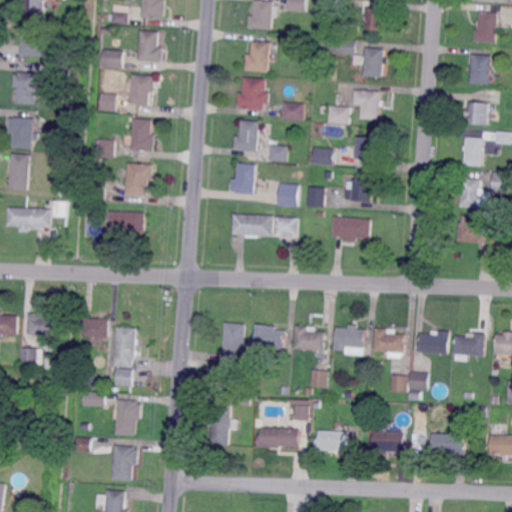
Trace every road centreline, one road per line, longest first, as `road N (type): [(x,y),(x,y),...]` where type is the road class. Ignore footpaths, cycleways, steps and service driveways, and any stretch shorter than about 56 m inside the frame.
road 1 (residential): [(209,0),(171,511)]
road 2 (residential): [(511,493),(174,482)]
road 3 (residential): [(437,0),(416,286)]
road 4 (residential): [(511,289),(230,278)]
road 5 (residential): [(230,278),(0,270)]
